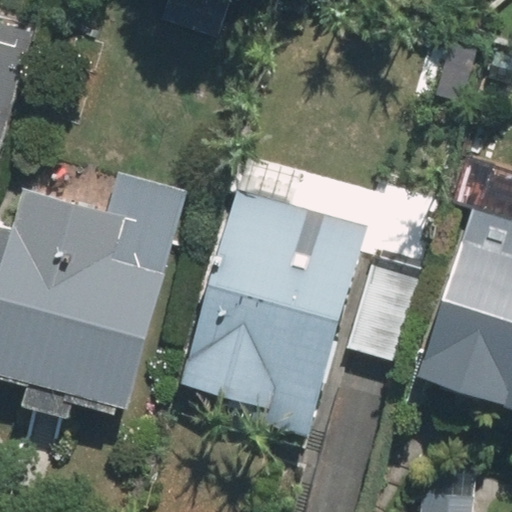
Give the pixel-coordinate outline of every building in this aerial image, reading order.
[(0,0),(0,200),(54,0),(0,0)] [(485,40),(428,33),(421,96),(477,103),(485,40)] [(511,154),(511,101),(484,95),(458,200),(484,207),(442,375),(511,392),(511,168),(509,168),(511,154)] [(385,228),(440,243),(451,201),(381,183),(379,191),(258,159),(200,377),(277,398),(271,420),(330,436),(354,346),(385,228)] [(94,388),(159,401),(204,184),(120,167),(114,197),(39,181),(31,224),(3,219),(0,232),(0,280),(18,284),(1,368),(41,376),(27,443),(81,454),(94,388)] [(482,511),(483,490),(423,488),(422,511),(482,511)]
